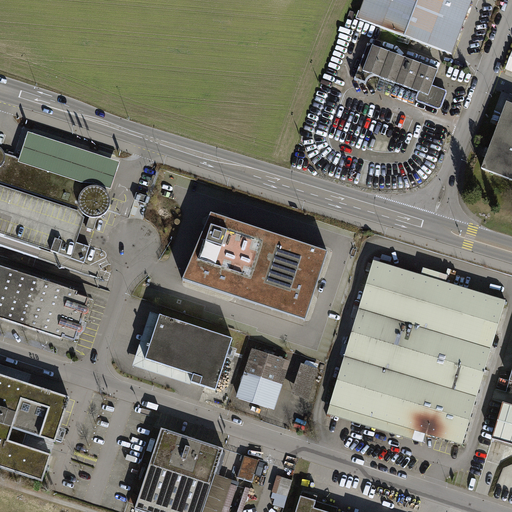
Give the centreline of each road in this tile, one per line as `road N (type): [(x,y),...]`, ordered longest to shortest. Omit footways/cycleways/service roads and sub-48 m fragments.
road 1 (residential): [(492,511),(0,350)]
road 2 (secondary): [(432,227),(0,90)]
road 3 (unclassified): [(511,18),(432,227)]
